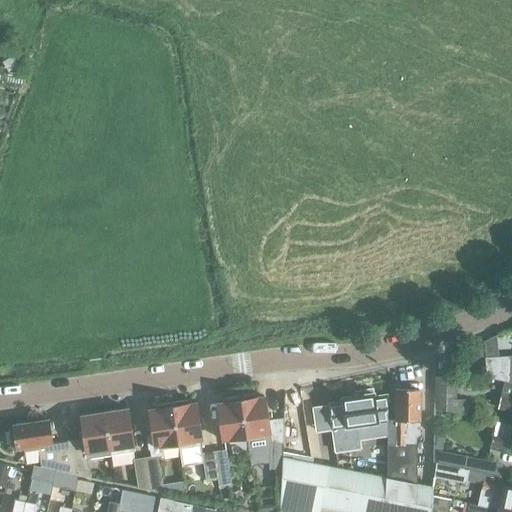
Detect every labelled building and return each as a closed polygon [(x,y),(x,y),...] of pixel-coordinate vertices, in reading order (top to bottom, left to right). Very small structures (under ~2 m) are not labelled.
[(511,356),(487,358),(488,382),(510,381),(511,356)] [(456,400),(456,377),(437,377),(436,408),(467,415),(467,400),(456,400)] [(342,402),(328,403),(335,452),(360,449),(357,426),(388,421),(388,395),(374,397),(373,389),(356,391),(356,395),(342,398),(342,402)] [(388,444),(406,445),(406,421),(420,421),(421,390),(396,390),(395,422),(388,423),(388,438),(388,444)] [(241,396),(247,441),(265,438),(265,443),(270,443),(269,469),(282,470),(282,444),(283,444),(284,418),(282,418),(282,425),(270,427),(265,397),(259,398),(258,394),(241,396)] [(230,443),(247,441),(241,396),(223,399),(224,403),(217,404),(223,440),(229,439),(230,443)] [(511,410),(511,399),(501,397),(499,408),(511,410)] [(190,400),(172,403),(179,447),(196,444),(196,440),(202,439),(197,403),(190,404),(190,400)] [(146,458),(151,491),(164,493),(158,456),(164,455),(163,449),(179,447),(172,403),(155,405),(155,409),(149,410),(153,435),(147,436),(149,450),(150,450),(151,457),(146,458)] [(129,409),(105,413),(111,455),(135,452),(129,409)] [(70,448),(73,474),(91,478),(88,459),(111,455),(105,413),(81,417),(85,446),(70,448)] [(56,471),(73,474),(70,448),(68,441),(52,443),(49,420),(13,425),(14,429),(10,430),(12,446),(16,445),(17,449),(24,448),(24,452),(39,450),(42,468),(56,471)] [(511,427),(510,438),(494,435),(491,446),(511,450),(511,427)] [(388,444),(388,466),(387,478),(354,472),(330,467),(321,507),(349,511),(430,511),(431,509),(433,495),(434,487),(417,484),(417,445),(406,445),(388,444)] [(437,462),(439,463),(473,470),(503,477),(505,465),(437,449),(437,462)] [(214,452),(219,486),(231,484),(226,450),(214,452)] [(218,478),(219,486),(214,452),(202,454),(206,480),(218,478)] [(138,488),(151,491),(146,458),(134,459),(138,488)] [(330,467),(283,458),(279,511),(320,511),(321,506),(321,507),(330,467)] [(473,470),(439,463),(435,478),(469,486),(473,470)] [(34,467),(33,472),(31,478),(53,483),(56,471),(42,468),(34,466),(34,467)] [(511,511),(511,486),(484,481),(478,505),(511,511)] [(124,491),(119,511),(122,511),(152,511),(156,498),(124,491)] [(451,511),(453,499),(433,495),(431,509),(448,511),(451,511)] [(171,511),(174,503),(174,501),(161,498),(158,511),(171,511)] [(23,511),(25,504),(15,502),(12,511),(23,511)] [(511,511),(478,505),(465,502),(462,511),(511,511)] [(118,511),(120,505),(110,503),(107,511),(118,511)]
